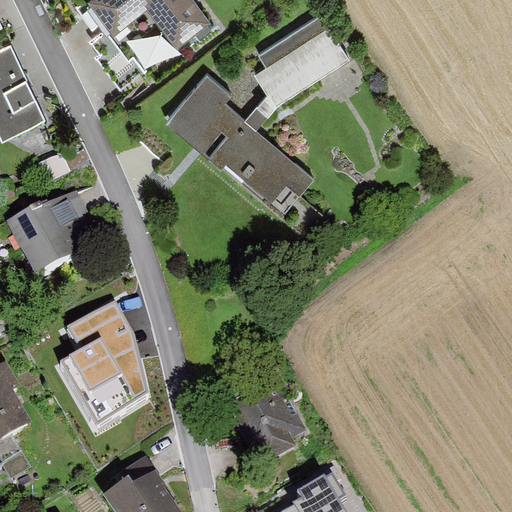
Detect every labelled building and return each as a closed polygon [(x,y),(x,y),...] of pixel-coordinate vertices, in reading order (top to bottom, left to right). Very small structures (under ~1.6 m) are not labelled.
[(144,9),(174,50),(213,22),(196,0),(83,0),(109,34),(144,9)] [(257,71),(277,102),(352,54),(326,12),(262,52),(270,63),(257,71)] [(28,74),(13,42),(0,47),(0,132),(3,140),(49,120),(28,74)] [(209,72),(170,118),(207,150),(224,130),(230,135),(213,154),(283,214),(317,174),(231,100),(236,94),(209,72)] [(81,187),(12,221),(41,281),(110,248),(94,214),(81,187)] [(116,306),(71,334),(84,356),(62,370),(98,428),(149,397),(135,338),(116,306)] [(19,388),(4,365),(0,367),(0,439),(32,420),(14,391),(19,388)] [(308,431),(282,382),(239,404),(244,413),(236,417),(241,425),(258,458),(308,431)] [(115,511),(181,511),(158,479),(143,458),(121,474),(128,484),(107,500),(115,511)] [(351,511),(335,486),(319,496),(293,511),(351,511)]
